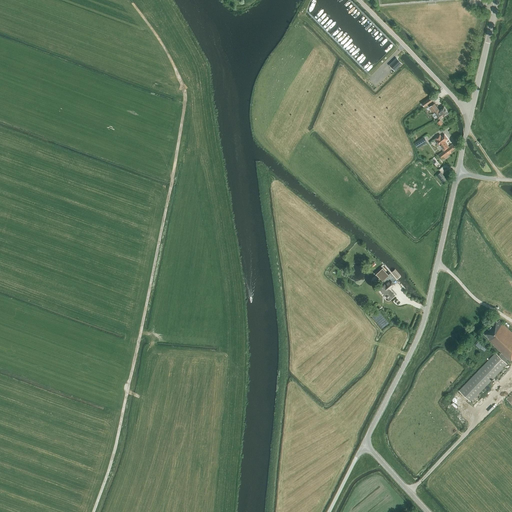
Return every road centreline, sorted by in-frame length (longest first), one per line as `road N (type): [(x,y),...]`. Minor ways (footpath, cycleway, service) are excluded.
road 1 (tertiary): [(362,445),(423,322),(457,172)]
road 2 (track): [(409,491),(476,422),(469,412),(510,371)]
road 3 (unclassified): [(464,112),(358,0)]
